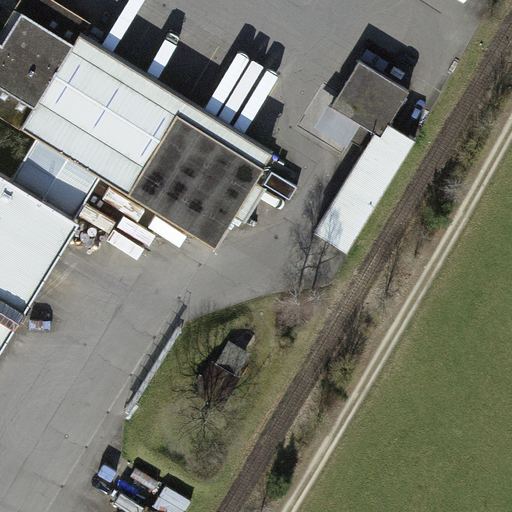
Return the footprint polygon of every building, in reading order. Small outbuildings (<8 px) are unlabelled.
[(0,110),(40,135),(32,148),(93,185),(101,173),(217,245),(266,166),(73,46),(89,22),(53,0),(22,0),(15,12),(26,19),(17,34),(6,28),(0,37),(0,110)] [(411,90),(362,60),(334,105),(362,122),(383,135),(391,123),(411,90)] [(349,251),(417,138),(391,123),(383,135),(362,122),(353,138),(367,147),(316,231),(349,251)] [(14,179),(0,170),(0,350),(80,219),(74,216),(93,185),(32,148),(14,179)] [(299,186),(273,171),(265,183),(291,199),(299,186)] [(201,375),(197,384),(202,387),(199,391),(222,403),(237,376),(215,364),(207,378),(201,375)] [(169,482),(157,503),(173,511),(184,511),(194,496),(169,482)]
